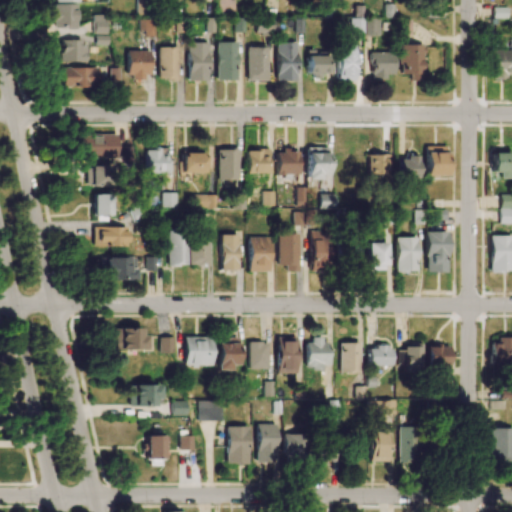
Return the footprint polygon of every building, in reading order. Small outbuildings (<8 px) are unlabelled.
[(142,0),(135,0),(135,16),(143,16),(142,0)] [(74,4),(51,4),(51,29),(75,28),(74,4)] [(506,7),(491,8),(491,19),(506,19),(506,7)] [(91,15),(92,34),(105,34),(105,15),(91,15)] [(231,18),(232,32),(243,32),(242,18),(231,18)] [(377,34),(377,19),(349,18),(348,34),(377,34)] [(272,19),(253,19),(253,35),(272,35),(272,19)] [(137,34),(153,33),(153,20),(137,20),(137,34)] [(59,40),(59,61),(83,62),(83,40),(59,40)] [(213,42),(213,80),(234,80),(235,42),(213,42)] [(185,81),(205,80),(204,43),(184,43),(185,81)] [(293,81),(294,43),(273,43),(273,81),(293,81)] [(423,80),(422,63),(420,63),(419,45),(394,45),(395,75),(406,74),(407,81),(423,80)] [(352,46),(333,47),(333,81),(352,80),(352,46)] [(176,47),(155,47),(155,80),(175,80),(176,47)] [(244,81),(265,81),(265,48),(244,47),(244,81)] [(324,56),(312,56),(312,50),(304,50),(304,76),(324,76),(324,56)] [(511,50),(489,50),(488,80),(503,80),(503,74),(511,75),(511,50)] [(147,51),(124,51),(123,77),(147,77),(147,51)] [(391,52),(367,52),(367,78),(391,78),(391,52)] [(59,67),(59,87),(95,87),(96,68),(59,67)] [(117,68),(107,68),(108,82),(118,81),(117,68)] [(115,134),(80,135),(81,159),(115,158),(115,134)] [(131,146),(120,146),(121,162),(131,162),(131,146)] [(444,146),(422,147),(423,176),(445,176),(444,146)] [(303,180),(318,180),(318,174),(325,174),(325,148),(304,147),(303,180)] [(167,149),(144,149),(143,173),(166,173),(167,149)] [(215,180),(236,180),(236,149),(215,150),(215,180)] [(244,150),(244,174),(267,173),(267,150),(244,150)] [(274,174),(297,175),(297,151),(274,151),(274,174)] [(202,153),(177,153),(177,173),(202,173),(202,153)] [(509,153),(488,153),(488,172),(497,172),(497,178),(509,178),(509,153)] [(365,155),(365,175),(387,175),(387,154),(365,155)] [(417,157),(398,157),(398,179),(416,179),(417,157)] [(83,185),(102,186),(102,167),(84,167),(83,185)] [(302,188),(294,187),(294,206),(302,206),(302,188)] [(272,205),(272,191),(260,191),(260,206),(272,205)] [(160,207),(174,207),(174,193),(160,193),(160,207)] [(108,217),(109,195),(91,194),(90,216),(108,217)] [(333,194),(317,194),(317,209),(333,209),(333,194)] [(497,223),(511,223),(511,194),(498,194),(497,223)] [(214,195),(192,195),(192,208),(214,208),(214,195)] [(145,218),(138,205),(127,210),(134,223),(145,218)] [(444,219),(444,210),(431,210),(431,220),(444,219)] [(90,246),(125,247),(125,227),(91,226),(90,246)] [(166,231),(165,265),(185,266),(185,232),(166,231)] [(308,271),(327,271),(327,232),(307,233),(308,271)] [(423,232),(423,272),(445,272),(445,232),(423,232)] [(275,234),(275,265),(283,266),(283,271),(296,272),(296,234),(275,234)] [(208,235),(188,235),(187,265),(207,265),(208,235)] [(236,235),(218,235),(217,270),(235,270),(236,235)] [(488,272),(510,271),(509,235),(487,236),(488,272)] [(266,271),(267,237),(246,237),(245,271),(266,271)] [(393,238),(393,271),(414,272),(414,238),(393,238)] [(384,270),(384,243),(365,243),(364,270),(384,270)] [(357,244),(345,244),(346,260),(357,260),(357,244)] [(134,280),(134,257),(99,257),(99,281),(134,280)] [(112,350),(143,350),(142,328),(112,329),(112,350)] [(172,352),(171,337),(157,337),(157,352),(172,352)] [(210,337),(180,337),(181,366),(210,366),(210,337)] [(215,370),(229,370),(229,365),(236,365),(236,337),(214,338),(215,370)] [(274,373),(294,373),(293,337),(273,337),(274,373)] [(304,369),(320,369),(320,364),(326,364),(327,339),(304,339),(304,369)] [(511,339),(488,339),(488,364),(511,364),(511,339)] [(246,369),(266,369),(266,342),(245,342),(246,369)] [(336,343),(337,373),(357,372),(357,342),(336,343)] [(402,374),(420,373),(419,345),(401,346),(402,374)] [(365,347),(366,366),(388,366),(388,346),(365,347)] [(447,346),(425,346),(424,373),(447,373),(447,346)] [(271,397),(271,382),(261,382),(261,396),(271,397)] [(157,385),(126,385),(126,406),(157,406),(157,385)] [(185,416),(185,401),(169,401),(169,416),(185,416)] [(219,402),(194,401),(194,421),(219,422),(219,402)] [(392,412),(392,401),(374,401),(374,413),(392,412)] [(273,463),(273,424),(254,424),(253,463),(273,463)] [(223,427),(224,464),(246,464),(245,426),(223,427)] [(415,463),(414,427),(395,427),(395,463),(415,463)] [(511,428),(488,428),(488,462),(510,463),(511,428)] [(366,461),(385,462),(386,433),(366,432),(366,461)] [(279,434),(280,459),(301,458),(300,433),(279,434)] [(143,459),(161,460),(162,436),(144,435),(143,459)] [(332,444),(312,445),(312,463),(332,463),(332,444)]
